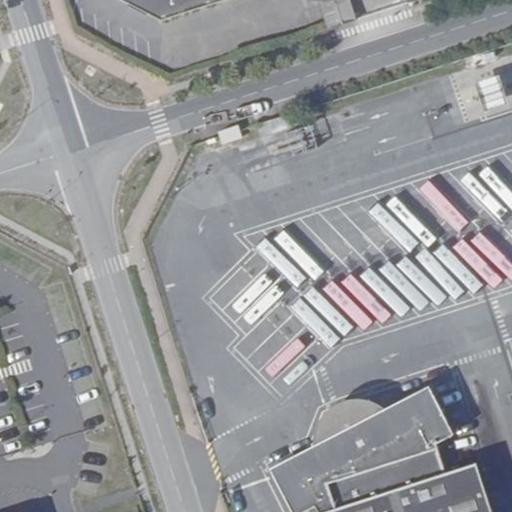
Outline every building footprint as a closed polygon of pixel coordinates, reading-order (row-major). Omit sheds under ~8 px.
[(120,0),(164,18),(219,0),(120,0)] [(328,0),(318,3),(327,31),(339,27),(330,0),(328,0)] [(330,0),(339,27),(353,22),(345,0),(330,0)] [(492,76),(469,83),(478,112),(501,104),(492,76)] [(285,116),(253,126),(257,138),(289,129),(285,116)] [(312,126),(272,138),(279,161),(318,149),(312,126)] [(294,511),(315,502),(319,509),(312,511),(492,511),(472,454),(445,464),(434,435),(451,426),(428,386),(384,410),(365,398),(352,395),(341,398),(320,409),(313,420),(310,428),(312,450),(268,474),(289,511),(294,511)]
